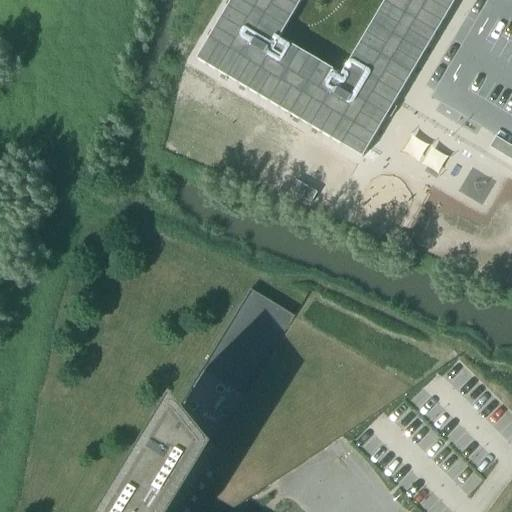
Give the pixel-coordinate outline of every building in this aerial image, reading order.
[(358,148),(454,0),(224,0),(196,43),(358,148)] [(511,147),(495,138),(489,149),(511,162),(511,147)] [(242,158),(237,169),(259,178),(264,167),(242,158)] [(311,204),(317,194),(296,181),(289,192),(311,204)] [(370,418),(412,390),(250,290),(196,378),(179,406),(174,400),(106,511),(230,511),(344,436),(370,418)]
